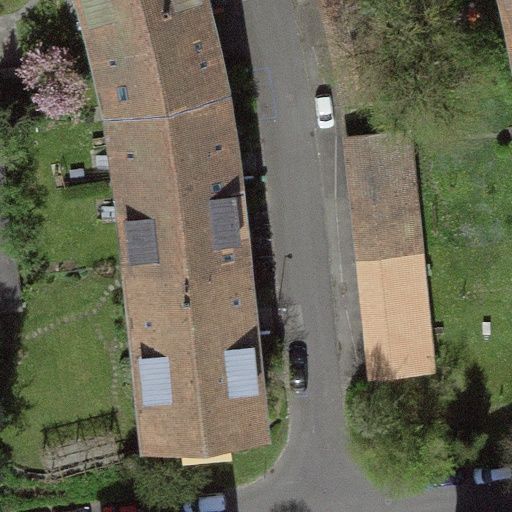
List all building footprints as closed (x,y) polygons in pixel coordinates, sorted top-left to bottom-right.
[(93,0),(109,63),(106,63),(114,104),(222,83),(203,0),(93,0)] [(321,0),(332,41),(342,100),(401,90),(391,28),(383,0),(321,0)] [(222,83),(114,104),(120,144),(125,145),(134,221),(130,221),(134,263),(243,253),(234,169),(231,140),(222,83)] [(355,216),(359,257),(419,250),(407,130),(346,137),(355,216)] [(0,246),(11,245),(2,159),(0,146),(0,246)] [(0,277),(14,276),(11,245),(0,246),(0,277)] [(363,298),(371,374),(432,368),(419,250),(359,257),(363,298)] [(252,337),(243,253),(134,263),(138,303),(143,305),(150,380),(146,380),(151,433),(261,422),(252,337)] [(0,308),(18,306),(14,276),(0,277),(0,308)]
